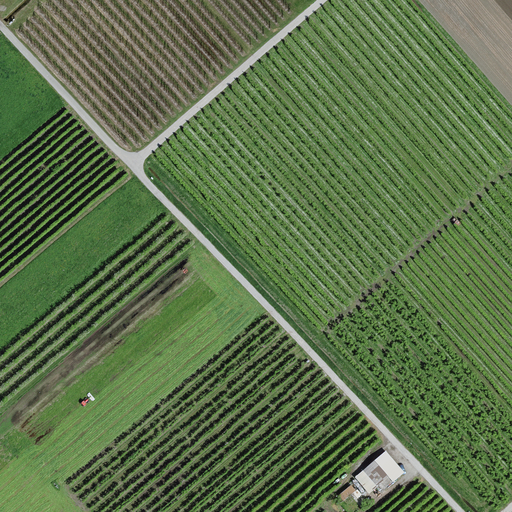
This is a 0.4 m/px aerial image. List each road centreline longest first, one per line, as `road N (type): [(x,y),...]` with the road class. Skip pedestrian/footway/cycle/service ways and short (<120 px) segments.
road 1 (unclassified): [(468,511),(133,163)]
road 2 (unclassified): [(322,0),(133,163)]
road 3 (unclassified): [(133,163),(0,13)]
